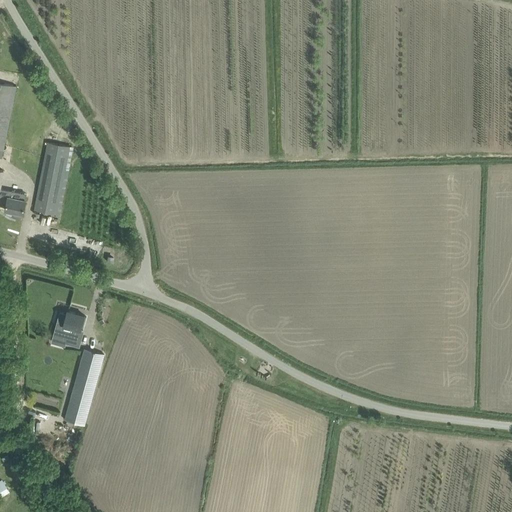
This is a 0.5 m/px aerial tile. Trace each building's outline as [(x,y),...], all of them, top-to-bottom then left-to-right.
[(27,62),(7,63),(7,82),(28,81),(27,62)] [(0,157),(1,158),(16,86),(0,82),(0,157)] [(34,210),(56,214),(70,146),(47,142),(34,210)] [(8,197),(0,195),(0,201),(7,203),(6,210),(14,212),(13,215),(20,217),(21,213),(22,213),(26,194),(9,191),(8,197)] [(57,323),(54,335),(66,339),(66,342),(79,346),(81,338),(78,337),(80,330),(81,329),(85,315),(67,310),(67,313),(63,324),(57,323)] [(65,419),(84,424),(104,354),(85,349),(65,419)] [(0,496),(6,492),(9,490),(3,482),(0,483),(0,496)]
